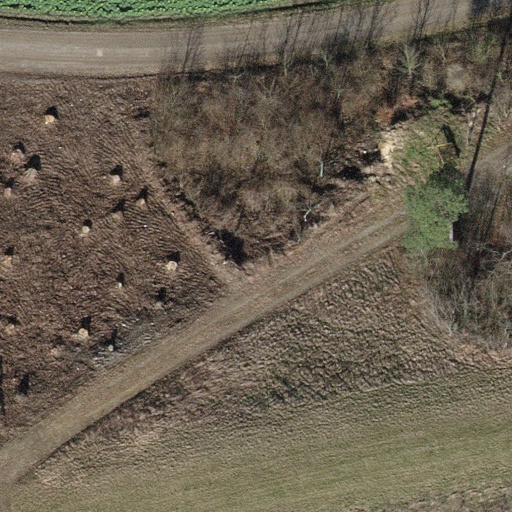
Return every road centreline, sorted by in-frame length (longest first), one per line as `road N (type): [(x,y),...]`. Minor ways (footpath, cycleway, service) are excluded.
road 1 (track): [(511,146),(0,462)]
road 2 (track): [(459,0),(267,42),(0,48)]
